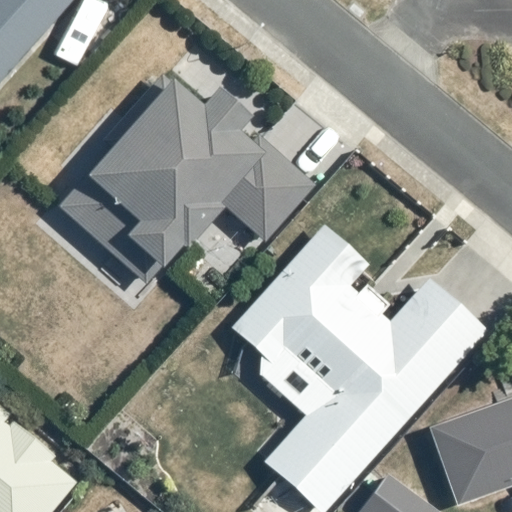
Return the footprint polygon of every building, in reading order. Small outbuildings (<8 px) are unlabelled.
[(0,0),(0,82),(72,0),(0,0)] [(107,155),(55,211),(145,290),(218,212),(263,249),(311,191),(210,96),(196,112),(161,79),(100,148),(107,155)] [(303,420),(262,466),(312,511),(326,511),(485,335),(425,283),(393,318),(356,286),(368,272),(320,230),(228,333),(257,363),(257,381),(303,420)] [(511,401),(427,434),(452,511),(511,489),(511,401)] [(0,511),(47,511),(71,482),(0,425),(0,424),(6,417),(0,412),(0,511)] [(386,470),(357,511),(438,511),(442,507),(386,470)]
